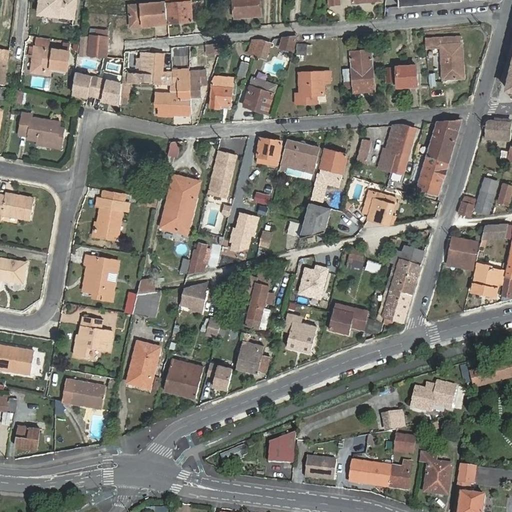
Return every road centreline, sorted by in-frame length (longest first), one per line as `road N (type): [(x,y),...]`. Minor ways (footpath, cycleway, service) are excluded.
road 1 (residential): [(510,6),(129,44)]
road 2 (residential): [(478,110),(171,136)]
road 3 (residential): [(147,471),(158,448),(184,426),(409,339)]
road 4 (residential): [(409,339),(478,110)]
road 5 (tertiary): [(147,471),(377,511)]
road 6 (residential): [(0,318),(28,324),(49,304),(72,180)]
road 7 (residential): [(72,180),(87,112),(171,136)]
road 8 (tertiary): [(147,471),(107,465),(0,477)]
road 9 (residential): [(171,136),(160,185),(72,180)]
